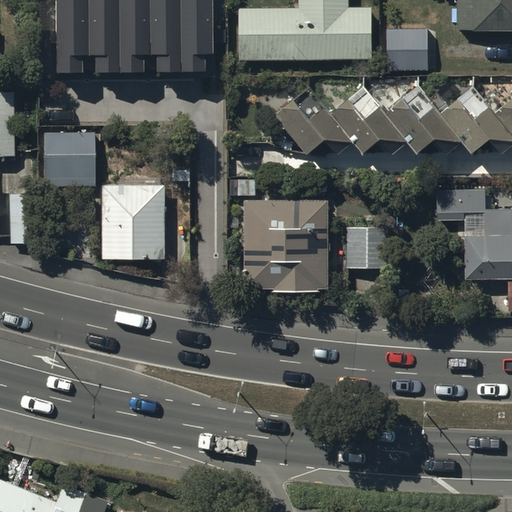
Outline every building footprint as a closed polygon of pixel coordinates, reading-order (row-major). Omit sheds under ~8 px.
[(213,0),(55,0),(56,81),(85,81),(85,65),(96,65),(96,79),(145,79),(145,64),(157,64),(157,78),(205,78),(205,61),(214,61),(213,0)] [(299,0),(299,12),(239,13),(239,64),(373,64),(373,13),(350,13),(349,0),(299,0)] [(511,0),(457,0),(456,34),(511,35),(511,0)] [(437,31),(388,29),(388,76),(428,76),(428,69),(437,69),(437,31)] [(310,91),(276,122),(309,163),(325,150),(337,164),(353,151),(364,164),(381,150),(392,163),(408,150),(419,163),(433,151),(444,164),(463,149),(473,162),(488,150),(500,164),(511,154),(511,104),(511,103),(495,116),(475,92),(441,121),(417,92),(385,119),(380,114),(364,128),(349,110),(335,121),(310,91)] [(12,97),(0,97),(0,234),(4,234),(4,215),(0,214),(0,161),(13,161),(12,97)] [(46,133),(45,188),(93,189),(94,134),(46,133)] [(165,189),(102,189),(103,263),(165,264),(165,189)] [(485,193),(436,194),(436,226),(464,226),(464,283),(509,283),(509,315),(511,315),(511,211),(485,211),(485,193)] [(9,195),(9,247),(32,247),(32,195),(9,195)] [(327,207),(244,206),(244,294),(276,294),(276,296),(321,297),(321,293),(326,293),(327,207)] [(371,230),(347,230),(347,272),(387,272),(387,238),(371,238),(371,230)] [(0,511),(103,511),(106,504),(64,488),(57,506),(0,484),(0,511)]
